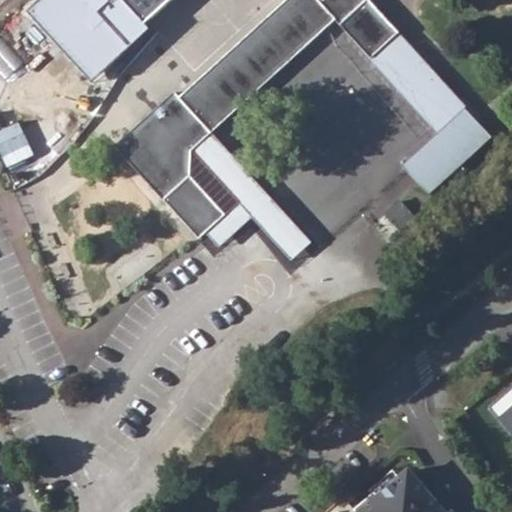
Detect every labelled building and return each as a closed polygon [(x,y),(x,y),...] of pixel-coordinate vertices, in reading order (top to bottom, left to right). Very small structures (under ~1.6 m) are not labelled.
[(109,0),(38,0),(26,12),(91,82),(149,29),(144,24),(121,0),(114,0),(112,2),(109,0)] [(286,0),(171,98),(167,92),(105,146),(188,243),(217,216),(181,176),(181,162),(185,147),(223,115),(327,22),(434,143),(461,120),(355,0),(286,0)] [(121,0),(144,24),(170,0),(109,0),(112,2),(114,0),(121,0)] [(434,143),(396,175),(422,206),(487,151),(461,120),(434,143)] [(511,437),(511,383),(485,406),(511,437)] [(453,511),(452,510),(449,511),(442,511),(408,471),(378,497),(375,493),(354,511),(453,511)]
